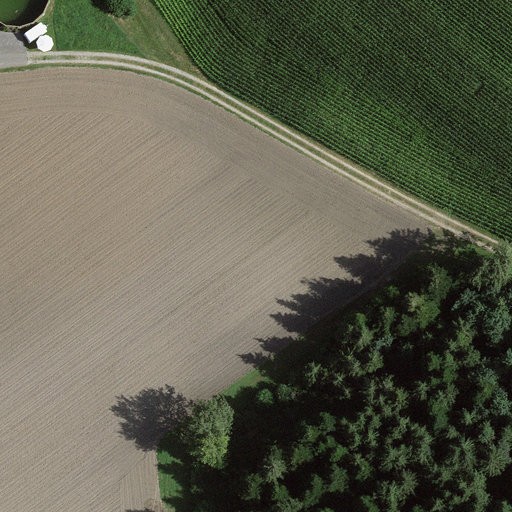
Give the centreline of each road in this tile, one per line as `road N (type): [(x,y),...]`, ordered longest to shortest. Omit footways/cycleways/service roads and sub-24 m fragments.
road 1 (track): [(154,66),(511,257)]
road 2 (track): [(27,58),(154,66)]
